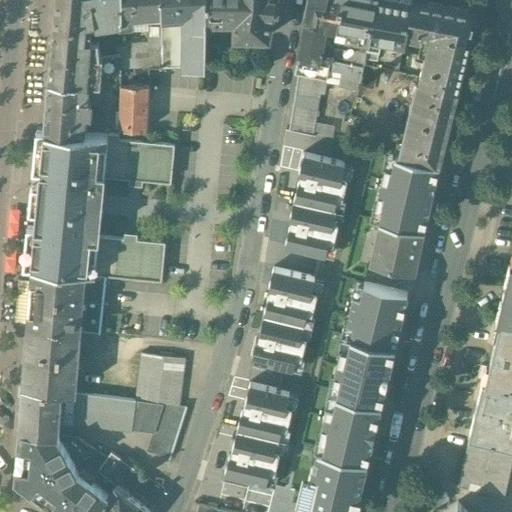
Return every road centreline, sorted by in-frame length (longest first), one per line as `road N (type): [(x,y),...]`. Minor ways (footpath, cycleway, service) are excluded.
road 1 (residential): [(164,511),(205,428),(241,311),(292,0)]
road 2 (tertiary): [(502,77),(397,511)]
road 3 (residential): [(15,0),(0,205)]
